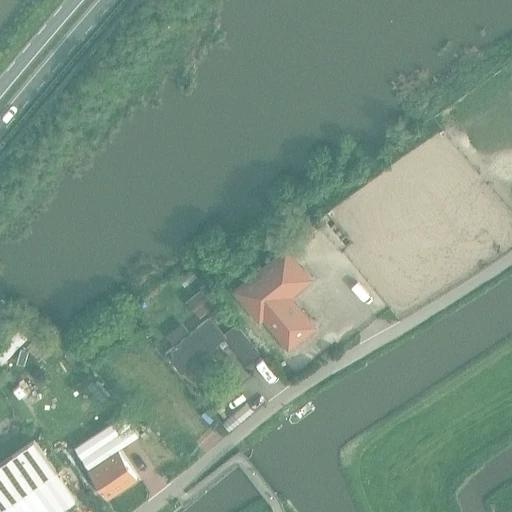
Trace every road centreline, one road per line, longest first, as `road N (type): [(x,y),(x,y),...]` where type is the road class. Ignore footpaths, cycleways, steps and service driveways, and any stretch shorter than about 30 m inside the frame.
road 1 (unclassified): [(511,260),(244,429),(147,511)]
road 2 (primary): [(0,126),(108,0)]
